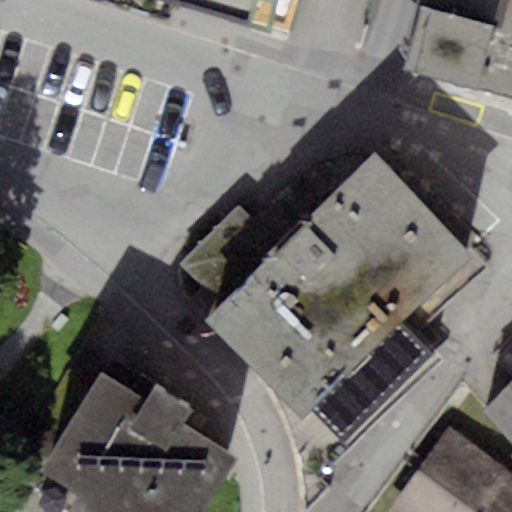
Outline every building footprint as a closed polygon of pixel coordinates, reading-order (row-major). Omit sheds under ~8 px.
[(294,0),(160,0),(283,37),(294,0)] [(511,0),(425,0),(406,71),(511,98),(511,0)] [(239,207),(179,263),(222,308),(207,322),(301,421),(313,411),(342,441),(431,357),(413,338),(484,270),(375,155),(311,215),(284,187),(250,219),(239,207)] [(104,373),(42,473),(77,494),(67,511),(202,511),(237,456),(182,423),(191,408),(156,387),(148,400),(104,373)] [(511,382),(483,413),(511,442),(511,450),(509,454),(511,457),(511,382)] [(511,511),(511,481),(448,432),(388,508),(393,511),(511,511)]
